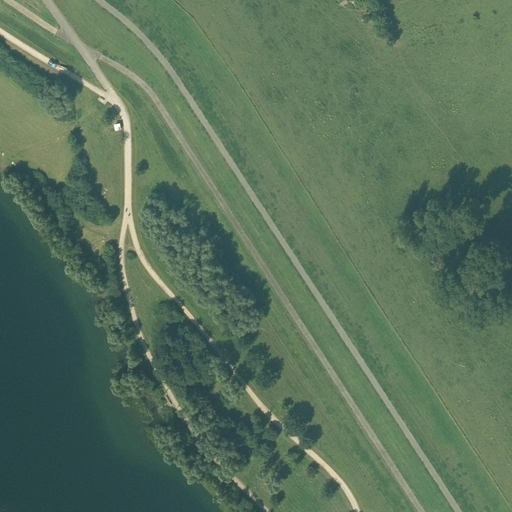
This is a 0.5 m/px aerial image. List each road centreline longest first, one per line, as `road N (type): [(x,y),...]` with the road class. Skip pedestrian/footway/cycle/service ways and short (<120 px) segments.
road 1 (track): [(3,0),(150,94),(419,511)]
road 2 (track): [(458,511),(193,101),(137,26),(98,0)]
